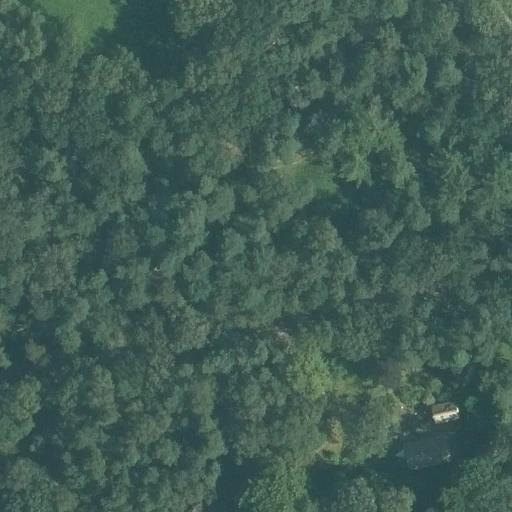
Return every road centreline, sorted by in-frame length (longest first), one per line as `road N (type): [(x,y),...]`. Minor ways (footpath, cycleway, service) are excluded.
road 1 (unknown): [(511,175),(387,147),(228,184),(0,192)]
road 2 (track): [(0,380),(295,313)]
road 3 (track): [(295,313),(511,268)]
road 4 (track): [(248,511),(297,326)]
